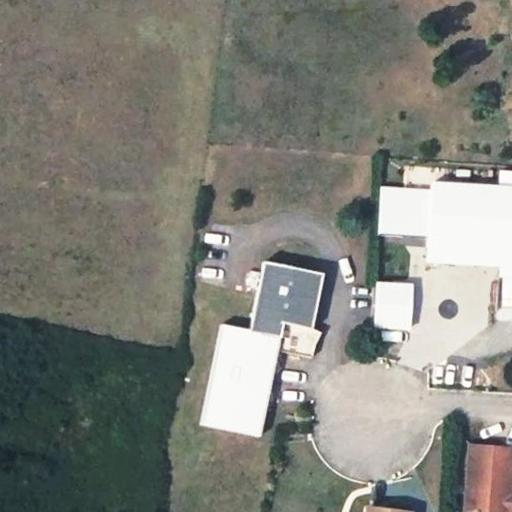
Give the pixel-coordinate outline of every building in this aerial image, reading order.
[(492,0),(493,7),(493,24),(508,24),(507,0),(492,0)] [(493,24),(493,39),(508,38),(508,24),(493,24)] [(511,189),(381,185),(379,238),(430,240),(428,273),(511,275),(511,189)] [(275,354),(309,361),(312,348),(319,339),(311,331),(322,278),(261,265),(248,333),(219,327),(213,360),(273,365),(275,354)] [(213,360),(199,426),(257,438),(273,365),(213,360)] [(510,497),(511,467),(511,453),(467,452),(463,511),(503,511),(504,497),(510,497)] [(511,511),(511,497),(510,497),(504,497),(503,511),(511,511)]
